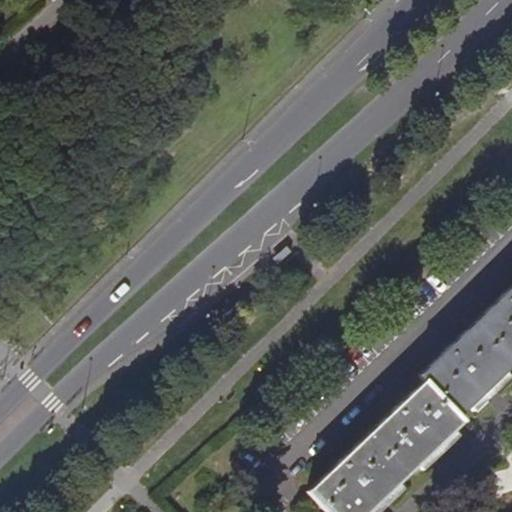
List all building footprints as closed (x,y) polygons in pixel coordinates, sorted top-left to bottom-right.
[(268,259),(273,265),(285,253),(280,247),(268,259)] [(370,511),(397,486),(419,466),(453,433),(464,422),(460,418),(470,407),(505,374),(511,367),(511,287),(419,377),(423,382),(308,494),(325,511),(370,511)] [(509,379),(505,374),(470,407),(474,412),(509,379)] [(457,438),(453,433),(419,466),(423,470),(457,438)] [(379,511),(402,491),(397,486),(370,511),(379,511)]
